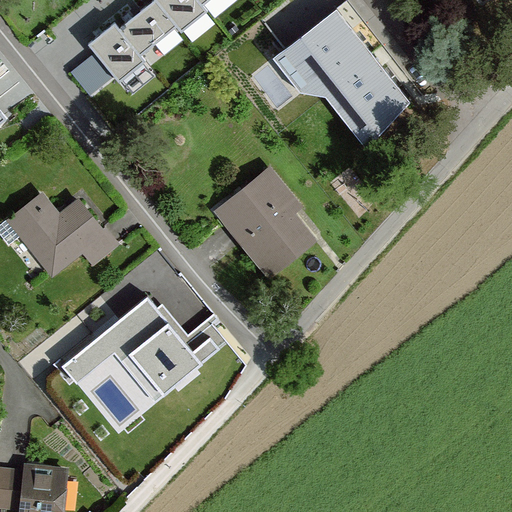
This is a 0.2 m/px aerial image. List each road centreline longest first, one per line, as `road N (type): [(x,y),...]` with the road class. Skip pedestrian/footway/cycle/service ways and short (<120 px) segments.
road 1 (residential): [(511,98),(272,363),(0,24)]
road 2 (track): [(272,363),(127,511)]
